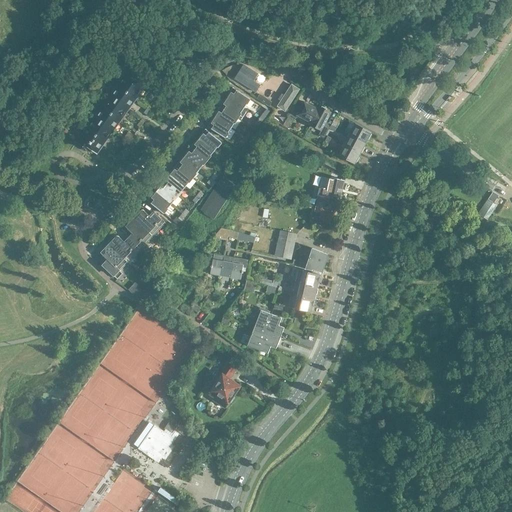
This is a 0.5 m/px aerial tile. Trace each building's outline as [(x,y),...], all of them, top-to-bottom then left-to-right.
[(164,72),(167,74),(168,75),(183,54),(174,47),(159,68),(164,72)] [(232,79),(256,94),(257,93),(267,76),(249,64),(246,68),(243,65),(240,70),(239,69),(232,79)] [(126,74),(118,85),(127,92),(135,81),(126,74)] [(135,81),(127,92),(137,99),(143,90),(145,88),(141,85),(135,81)] [(118,85),(110,96),(120,103),(127,92),(118,85)] [(285,87),(274,104),(288,113),(298,95),(285,87)] [(230,96),(229,99),(244,110),(251,99),(234,88),(233,89),(232,92),(230,96)] [(127,92),(120,103),(129,110),(137,99),(127,92)] [(254,97),(270,107),(272,102),(257,93),(256,94),(254,97)] [(110,96),(102,107),(112,114),(120,103),(110,96)] [(224,104),(221,107),(238,119),(241,121),(247,112),(244,110),(229,99),(227,102),(224,104)] [(298,115),(311,123),(318,110),(317,109),(317,108),(312,105),(312,106),(304,102),(303,105),(297,105),(295,105),(290,115),(296,118),(298,115)] [(120,103),(112,114),(121,120),(129,110),(120,103)] [(102,107),(94,118),(104,125),(112,114),(102,107)] [(218,115),(216,118),(231,129),(238,119),(221,107),(221,108),(219,111),(218,115)] [(324,138),(329,129),(330,127),(325,124),(331,113),(320,107),(318,110),(311,123),(310,124),(321,130),(319,135),(324,138)] [(260,119),(263,121),(271,111),(268,108),(267,110),(266,109),(264,111),(265,112),(261,117),(257,113),(256,115),(260,118),(260,119)] [(392,113),(385,122),(390,126),(396,117),(392,113)] [(112,114),(104,125),(114,131),(121,120),(112,114)] [(283,125),(288,128),(294,119),(289,116),(283,125)] [(94,118),(87,129),(96,136),(104,125),(94,118)] [(231,129),(216,118),(215,121),(211,123),(209,126),(208,127),(225,139),(231,129)] [(104,125),(96,136),(106,142),(114,131),(104,125)] [(349,135),(365,143),(371,133),(355,125),(349,135)] [(82,148),(87,148),(96,136),(87,129),(78,141),(81,144),(82,148)] [(202,137),(200,140),(215,152),(222,143),(206,129),(206,130),(204,134),(202,137)] [(243,140),(247,142),(253,134),(250,131),(246,136),(242,134),(241,136),(244,138),(243,140)] [(349,135),(348,137),(344,145),(360,154),(365,143),(349,135)] [(96,136),(87,148),(86,149),(89,152),(92,149),(98,153),(106,142),(96,136)] [(192,147),(191,147),(207,161),(215,152),(200,140),(198,142),(195,145),(192,147)] [(247,142),(243,140),(237,147),(240,150),(247,142)] [(360,154),(344,145),(338,155),(354,164),(360,154)] [(188,155),(186,157),(200,169),(207,161),(191,147),(191,148),(189,151),(188,155)] [(225,161),(229,164),(234,158),(230,155),(225,161)] [(180,162),(177,165),(193,178),(200,169),(186,157),(184,160),(180,162)] [(321,167),(338,175),(341,169),(324,161),(321,167)] [(173,173),(171,175),(186,187),(193,178),(177,165),(175,169),(173,173)] [(163,182),(163,183),(178,196),(186,187),(171,175),(169,177),(166,180),(163,182)] [(222,177),(201,210),(205,213),(204,214),(214,220),(236,185),(222,177)] [(318,196),(315,206),(337,211),(344,180),(330,177),(330,179),(322,177),(320,187),(319,187),(317,195),(318,196)] [(159,190),(157,193),(171,205),(178,196),(163,183),(162,183),(163,183),(160,186),(159,190)] [(493,192),(488,199),(494,203),(497,199),(498,200),(499,198),(498,197),(499,196),(493,192)] [(171,205),(157,193),(155,195),(151,197),(148,200),(148,201),(164,214),(171,205)] [(485,216),(494,205),(487,199),(478,209),(485,216)] [(337,211),(315,206),(314,211),(317,212),(316,217),(320,218),(320,221),(334,225),(337,211)] [(133,217),(153,235),(165,222),(154,212),(150,216),(143,209),(141,212),(137,214),(134,216),(133,217)] [(129,238),(140,249),(153,235),(133,217),(130,221),(128,225),(126,227),(133,234),(131,236),(129,238)] [(223,228),(217,233),(216,238),(227,240),(228,237),(229,229),(223,228)] [(238,240),(240,232),(232,230),(229,229),(228,237),(238,240)] [(280,229),(275,255),(292,258),(297,233),(280,229)] [(240,232),(238,240),(239,240),(255,243),(257,237),(240,232)] [(140,249),(129,238),(125,242),(118,235),(116,238),(112,240),(108,243),(127,261),(140,249)] [(127,261),(108,243),(105,247),(103,251),(101,253),(108,260),(103,265),(118,279),(123,273),(119,270),(127,261)] [(321,273),(325,262),(327,254),(324,253),(312,249),(309,257),(307,264),(303,263),(294,260),(293,265),(311,271),(312,269),(321,273)] [(221,275),(224,256),(215,254),(211,273),(221,275)] [(224,256),(221,275),(231,277),(235,258),(224,256)] [(235,258),(231,277),(241,279),(242,273),(243,273),(244,271),(242,270),(243,267),(247,268),(248,267),(249,260),(235,258)] [(296,283),(317,288),(318,282),(319,281),(320,278),(319,277),(319,275),(299,271),(297,279),(300,280),(299,283),(296,283)] [(247,280),(245,289),(255,291),(257,282),(247,280)] [(317,288),(296,283),(294,291),(297,292),(296,296),(314,300),(315,295),(316,295),(317,289),(316,289),(317,288)] [(313,301),(314,300),(296,296),(292,295),(289,307),(311,312),(312,306),(313,306),(314,302),(313,301)] [(276,303),(274,310),(283,312),(285,305),(276,303)] [(258,318),(254,328),(280,338),(284,328),(279,326),(282,318),(269,313),(270,312),(260,308),(256,317),(258,318)] [(280,338),(254,328),(248,346),(268,354),(271,346),(276,348),(280,338)] [(230,378),(238,366),(228,359),(223,367),(224,368),(221,373),(222,374),(210,393),(214,397),(213,399),(226,407),(230,401),(231,402),(235,397),(233,396),(241,386),(230,378)] [(165,428),(172,433),(175,427),(169,423),(165,428)] [(140,448),(159,461),(168,467),(184,445),(174,439),(155,426),(140,448)]
